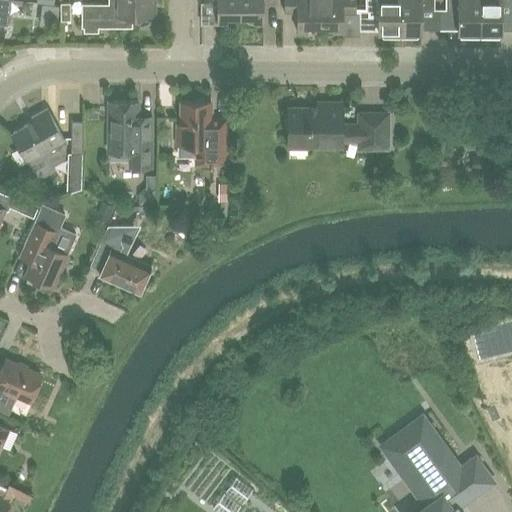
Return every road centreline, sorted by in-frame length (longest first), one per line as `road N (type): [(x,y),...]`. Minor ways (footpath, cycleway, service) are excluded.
road 1 (residential): [(187,76),(511,71)]
road 2 (residential): [(0,100),(48,77),(187,76)]
